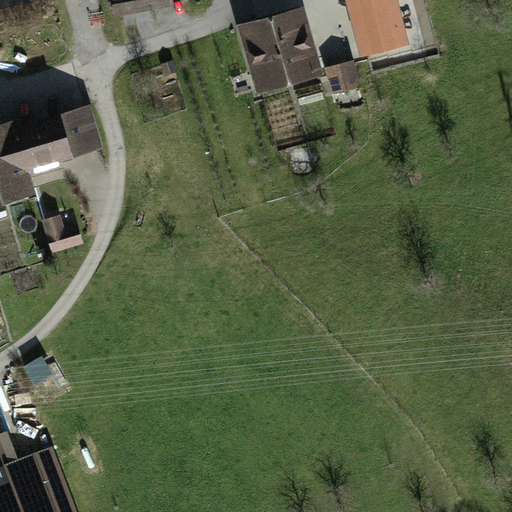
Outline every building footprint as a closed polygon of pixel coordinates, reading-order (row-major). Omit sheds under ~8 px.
[(118,0),(120,13),(167,6),(166,0),(118,0)] [(391,0),(334,0),(351,60),(404,45),(391,0)] [(299,11),(242,28),(261,93),(318,76),(299,11)] [(332,94),(362,87),(356,61),(326,68),(332,94)] [(0,119),(0,209),(33,201),(28,181),(102,163),(91,116),(25,133),(20,114),(0,119)] [(78,218),(46,225),(52,252),(84,245),(78,218)] [(24,442),(0,449),(0,511),(90,511),(72,455),(33,467),(24,442)]
